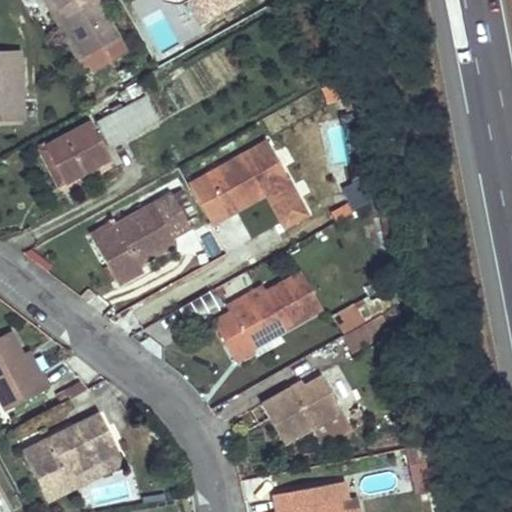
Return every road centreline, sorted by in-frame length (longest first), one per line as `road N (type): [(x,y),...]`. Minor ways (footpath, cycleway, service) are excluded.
road 1 (residential): [(227,511),(215,444),(168,382),(0,241)]
road 2 (unknown): [(113,337),(304,225)]
road 3 (motorway): [(474,0),(511,195)]
